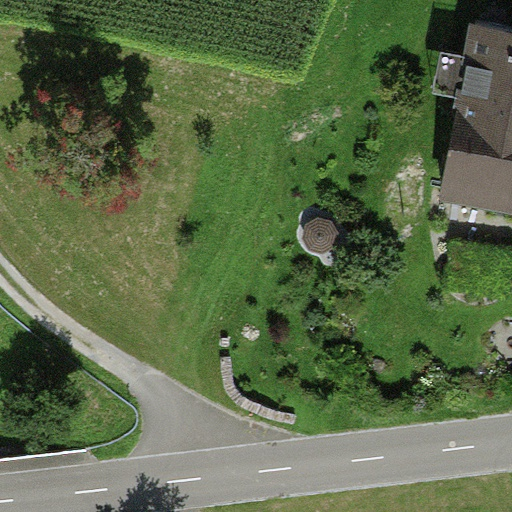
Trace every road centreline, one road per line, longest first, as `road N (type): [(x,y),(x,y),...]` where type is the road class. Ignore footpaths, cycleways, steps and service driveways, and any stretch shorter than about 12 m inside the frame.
road 1 (unclassified): [(511,445),(0,503)]
road 2 (track): [(0,277),(87,352),(260,474)]
